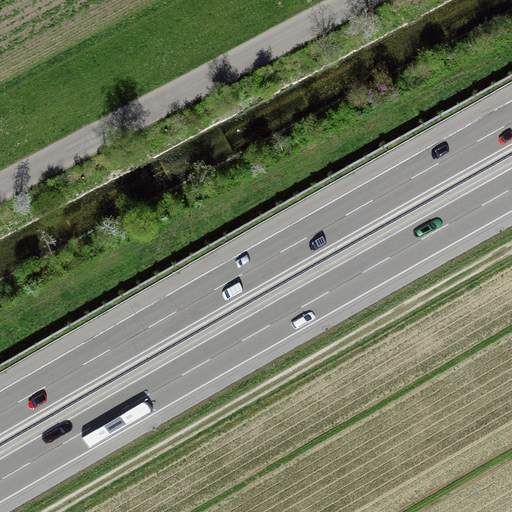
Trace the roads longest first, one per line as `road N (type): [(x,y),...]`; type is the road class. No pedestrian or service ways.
road 1 (motorway): [(0,479),(511,188)]
road 2 (motorway): [(511,122),(0,412)]
road 3 (track): [(52,511),(511,247)]
road 4 (unclassified): [(0,188),(357,0)]
